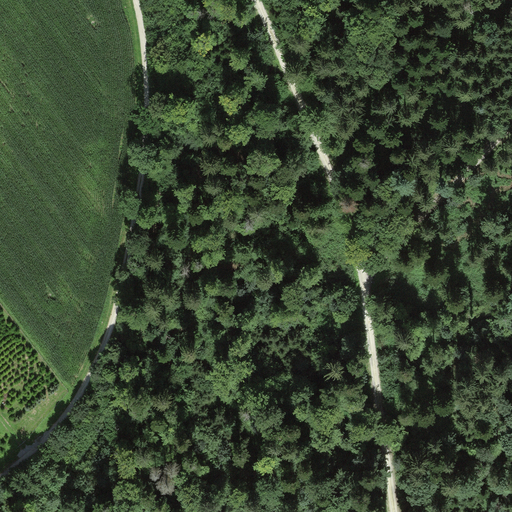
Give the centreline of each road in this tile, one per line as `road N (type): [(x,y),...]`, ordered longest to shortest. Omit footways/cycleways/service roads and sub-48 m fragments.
road 1 (track): [(393,511),(362,276),(253,0)]
road 2 (track): [(0,476),(86,385),(116,312),(144,132),(133,0)]
road 3 (track): [(362,276),(511,127)]
